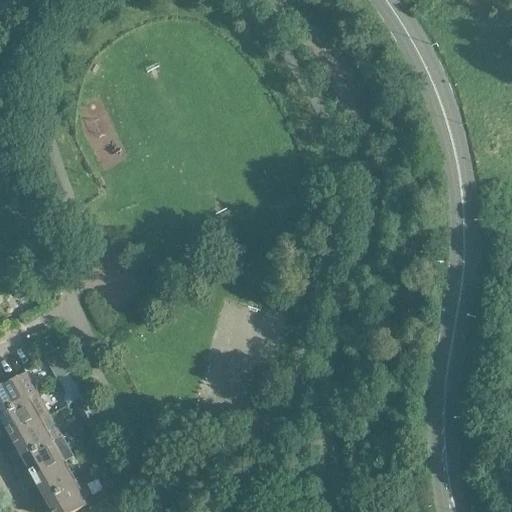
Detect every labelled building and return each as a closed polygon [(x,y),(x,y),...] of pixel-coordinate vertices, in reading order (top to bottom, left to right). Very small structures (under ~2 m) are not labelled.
[(26,283),(12,290),(26,315),(40,308),(26,283)] [(55,351),(44,357),(58,381),(68,375),(55,351)] [(0,416),(40,394),(28,372),(0,387),(0,416)] [(68,395),(68,399),(71,405),(75,403),(82,399),(76,390),(68,395)] [(40,394),(0,416),(0,428),(4,426),(11,438),(50,416),(52,415),(40,394)] [(82,399),(75,403),(79,410),(89,405),(85,398),(82,399)] [(50,416),(11,438),(18,450),(9,455),(14,464),(53,442),(61,437),(50,416)] [(28,468),(34,480),(65,463),(53,442),(14,464),(19,473),(28,468)] [(32,497),(37,506),(76,484),(65,463),(34,480),(41,492),(32,497)] [(126,473),(119,477),(124,486),(131,482),(126,473)] [(76,484),(37,506),(40,511),(46,511),(51,510),(52,511),(76,511),(88,506),(76,484)]
